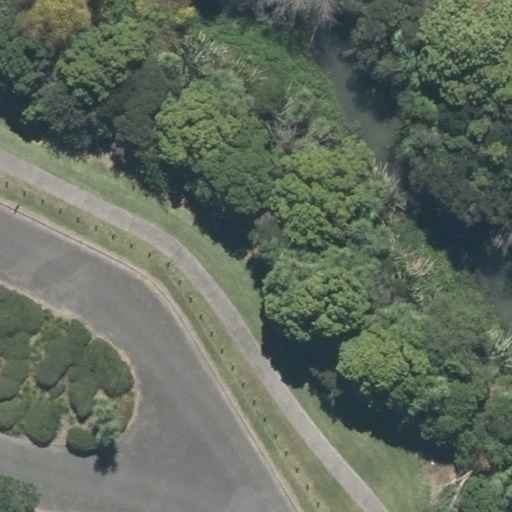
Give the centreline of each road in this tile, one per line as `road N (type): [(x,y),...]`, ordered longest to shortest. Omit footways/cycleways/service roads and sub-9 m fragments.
road 1 (residential): [(176,473),(120,321),(0,251)]
road 2 (residential): [(7,461),(176,473)]
